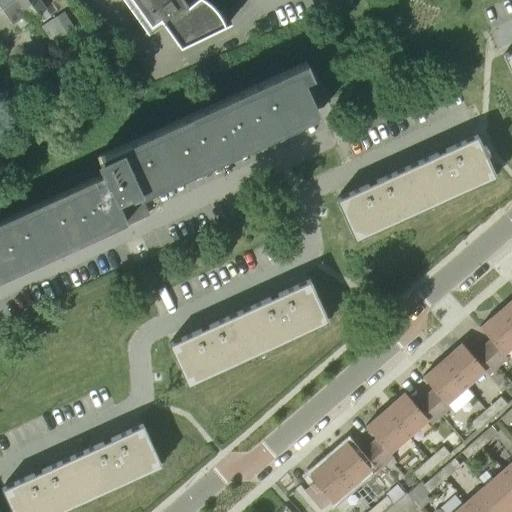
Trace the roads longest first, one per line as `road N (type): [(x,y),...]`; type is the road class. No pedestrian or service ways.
road 1 (residential): [(0,467),(126,408),(140,398),(142,342),(311,251),(297,198)]
road 2 (residential): [(179,511),(234,463),(264,454),(402,336),(403,318),(511,220)]
road 3 (residential): [(0,291),(280,159),(297,198)]
road 4 (residential): [(297,198),(464,122)]
